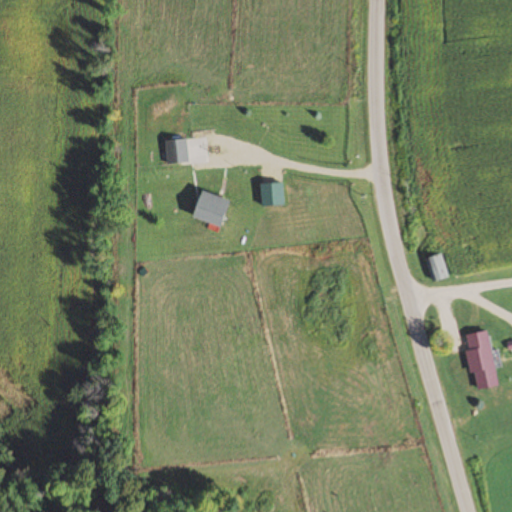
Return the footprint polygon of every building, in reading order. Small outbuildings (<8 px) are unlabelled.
[(167,166),(188,165),(187,141),(166,142),(167,166)] [(284,185),(261,185),(261,208),(284,208),(284,185)] [(229,201),(200,193),(193,221),(221,229),(229,201)] [(448,279),(441,256),(425,260),(432,283),(448,279)] [(511,387),(490,389),(492,408),(511,406),(511,387)]
